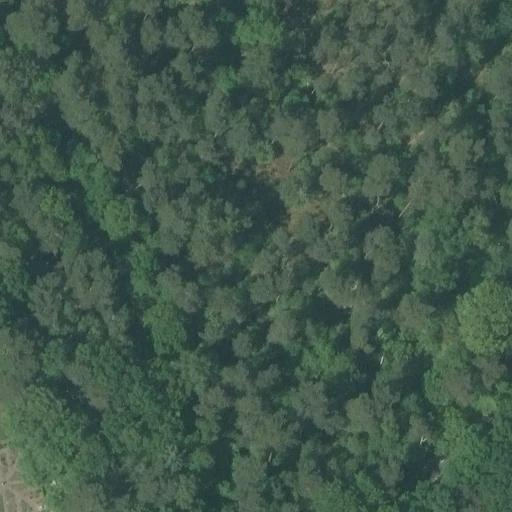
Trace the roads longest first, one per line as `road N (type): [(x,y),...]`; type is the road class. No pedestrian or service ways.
road 1 (track): [(511,0),(408,154),(333,243),(154,410)]
road 2 (track): [(201,511),(0,62)]
road 3 (tertiary): [(387,511),(511,403)]
